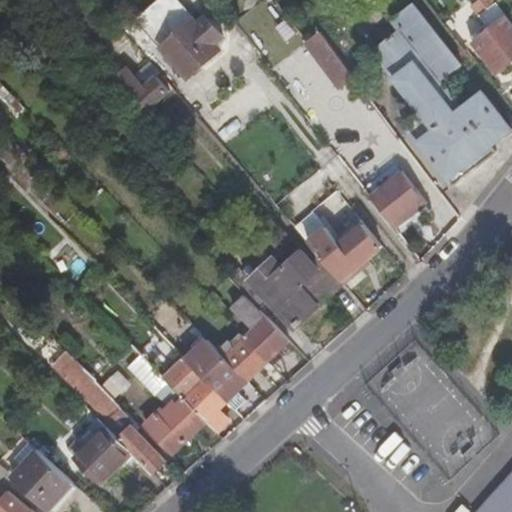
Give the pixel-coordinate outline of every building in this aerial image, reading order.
[(483,0),(476,6),(495,30),(511,18),(497,0),(483,0)] [(464,64),(414,3),(394,19),(402,29),(374,50),(436,129),(422,142),(456,184),(498,151),(492,144),(511,127),(511,126),(485,91),(464,108),(443,82),(464,64)] [(483,29),(472,4),(456,11),(467,36),(483,29)] [(501,71),(511,61),(511,18),(495,30),(479,43),(501,71)] [(218,45),(224,40),(206,20),(201,27),(197,22),(166,49),(193,79),(222,51),(218,45)] [(262,26),(252,34),(272,60),(282,52),(262,26)] [(319,61),(332,50),(331,49),(320,35),(309,43),(306,46),(319,61)] [(130,67),(116,79),(146,113),(171,90),(157,75),(145,85),(130,67)] [(13,136),(0,149),(0,150),(18,169),(32,156),(13,136)] [(358,175),(372,168),(363,150),(349,157),(358,175)] [(44,181),(51,174),(40,161),(30,171),(39,180),(41,178),(44,181)] [(373,196),(405,171),(398,164),(367,189),(373,196)] [(398,229),(430,204),(405,171),(373,196),(398,229)] [(398,229),(403,235),(435,209),(430,204),(398,229)] [(340,279),(384,244),(363,217),(343,233),(346,236),(341,239),(329,224),(308,241),(316,250),(340,279)] [(276,223),(259,240),(264,246),(282,230),(276,223)] [(264,246),(268,250),(286,234),(282,230),(264,246)] [(267,252),(268,250),(264,246),(259,240),(257,242),(267,252)] [(282,265),(316,304),(341,279),(340,279),(316,250),(308,258),(298,247),(282,265)] [(295,326),(316,304),(282,265),(278,268),(286,277),(266,298),(267,299),(295,326)] [(245,291),(260,307),(267,299),(266,298),(253,284),(245,291)] [(269,361),(272,365),(283,355),(279,351),(291,339),(260,307),(245,291),(232,305),(253,328),(246,336),(269,361)] [(209,297),(223,312),(228,308),(213,292),(209,297)] [(225,356),(249,381),(269,361),(246,336),(240,330),(230,340),(235,346),(225,356)] [(68,370),(78,360),(67,350),(58,359),(68,370)] [(173,452),(207,420),(184,397),(145,355),(130,369),(159,398),(161,396),(173,407),(162,417),(157,412),(145,424),(173,452)] [(205,376),(228,400),(249,381),(225,356),(205,376)] [(184,397),(205,376),(200,371),(180,392),(184,397)] [(207,420),(217,431),(230,420),(220,409),(228,400),(205,376),(184,397),(207,420)] [(105,410),(110,406),(116,399),(96,378),(85,389),(105,410)] [(126,422),(132,415),(116,399),(110,406),(126,422)] [(133,451),(119,439),(107,426),(78,456),(92,470),(103,480),(133,451)] [(133,451),(155,473),(166,462),(130,428),(119,439),(133,451)] [(52,507),(75,482),(39,449),(16,474),(52,507)] [(511,511),(511,473),(477,511),(511,511)] [(0,511),(34,511),(0,482),(0,511)]
